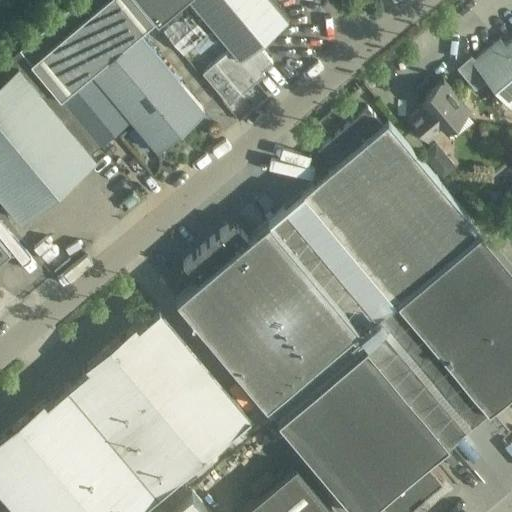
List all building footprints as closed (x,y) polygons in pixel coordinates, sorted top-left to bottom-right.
[(155,148),(203,108),(137,30),(152,18),(137,0),(71,0),(18,44),(61,95),(90,70),(155,148)] [(137,0),(155,21),(180,0),(191,0),(200,10),(230,47),(214,61),(228,77),(241,93),(264,73),(262,70),(272,61),(257,43),(287,18),(271,0),(137,0)] [(511,36),(504,43),(493,42),(471,60),(511,108),(511,36)] [(98,143),(18,47),(0,62),(0,195),(20,220),(95,157),(89,151),(98,143)] [(468,109),(443,79),(419,98),(424,104),(408,117),(426,139),(442,126),(445,129),(468,109)] [(367,106),(317,148),(331,165),(382,122),(367,106)] [(327,169),(300,191),(391,300),(395,297),(479,226),(452,194),(450,192),(401,133),(388,118),(382,122),(331,165),(327,169)] [(432,166),(442,177),(455,166),(445,155),(432,166)] [(214,234),(329,370),(383,325),(282,206),(246,236),(232,219),(214,234)] [(479,226),(395,297),(404,308),(487,407),(509,389),(511,392),(511,265),(488,237),(479,226)] [(275,416),(329,370),(214,234),(182,262),(196,279),(175,297),(275,416)] [(0,257),(10,249),(0,237),(0,257)] [(171,323),(158,308),(136,325),(135,323),(86,365),(88,367),(66,385),(45,402),(44,400),(0,436),(0,491),(17,511),(134,511),(249,416),(171,323)] [(448,440),(365,342),(276,417),(356,511),(362,511),(379,499),(389,511),(400,511),(413,502),(414,503),(424,494),(424,493),(442,477),(426,459),(448,440)] [(335,511),(294,464),(238,511),(335,511)] [(209,511),(191,489),(163,511),(209,511)]
